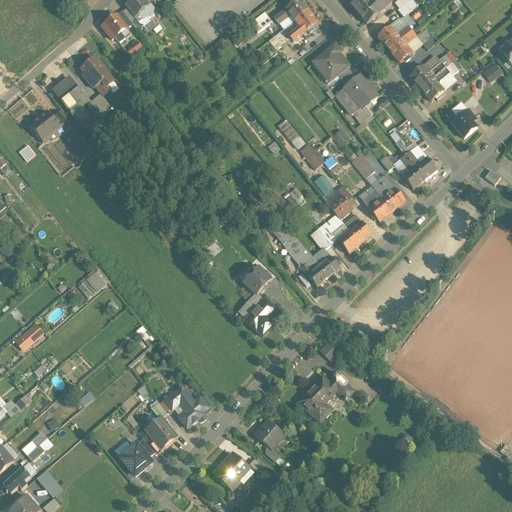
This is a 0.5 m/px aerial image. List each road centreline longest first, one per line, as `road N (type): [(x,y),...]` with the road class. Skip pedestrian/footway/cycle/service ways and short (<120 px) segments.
road 1 (residential): [(469,178),(336,302),(143,511)]
road 2 (residential): [(319,0),(469,178)]
road 3 (residential): [(0,102),(104,0)]
